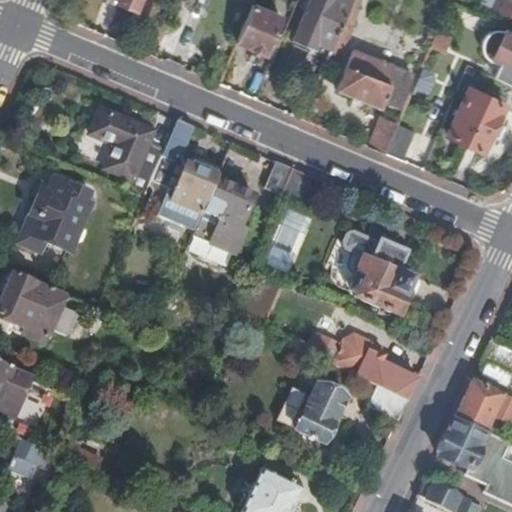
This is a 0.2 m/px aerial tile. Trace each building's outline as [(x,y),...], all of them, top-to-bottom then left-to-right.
[(139,0),(117,0),(116,3),(135,11),(139,0)] [(318,44),(331,50),(333,44),(342,24),(347,14),(352,0),(312,0),(296,41),(297,43),(295,48),(310,54),(313,49),(315,50),(318,44)] [(360,0),(352,0),(347,14),(354,17),(360,0)] [(511,0),(483,0),(482,4),(511,18),(511,0)] [(252,6),(236,43),(266,56),(281,19),(252,6)] [(354,30),(342,24),(333,44),(346,49),(354,30)] [(451,39),(437,32),(431,48),(444,54),(451,39)] [(494,79),(511,87),(511,35),(507,33),(504,32),(500,32),(497,32),(494,33),(488,38),(485,43),(484,48),(484,52),(485,56),(487,60),(489,62),(499,66),(494,79)] [(398,110),(413,76),(353,51),(337,91),(381,110),(383,104),(398,110)] [(484,153),(505,107),(470,90),(448,135),(484,153)] [(151,183),(164,150),(147,143),(153,131),(100,108),(89,134),(110,142),(113,150),(104,168),(131,180),(126,193),(143,200),(151,183)] [(381,119),(369,149),(385,155),(397,126),(381,119)] [(177,120),(164,150),(151,183),(174,192),(171,201),(168,200),(156,226),(190,240),(190,238),(215,181),(216,177),(191,166),(186,165),(182,154),(195,128),(177,120)] [(414,133),(397,126),(385,155),(402,162),(414,133)] [(193,161),(191,166),(216,177),(219,171),(201,164),(202,163),(195,160),(194,161),(193,161)] [(292,169),(276,162),(264,189),(282,196),(292,169)] [(292,169),(282,196),(279,200),(306,211),(319,181),(292,169)] [(43,184),(30,216),(36,219),(30,236),(44,242),(69,253),(89,204),(85,202),(89,192),(53,177),(50,187),(43,184)] [(215,181),(190,238),(233,256),(244,230),(240,229),(252,198),(215,181)] [(36,219),(30,216),(23,233),(16,230),(11,241),(40,253),(44,242),(30,236),(36,219)] [(355,294),(353,297),(399,317),(408,294),(407,293),(413,281),(400,275),(408,253),(379,241),(379,243),(354,232),(348,233),(345,235),(341,244),(342,249),(345,253),(352,255),(347,266),(348,270),(350,273),(354,275),(348,291),(355,294)] [(280,283),(249,271),(231,315),(261,330),(280,283)] [(42,344),(62,295),(12,274),(0,303),(0,319),(23,330),(21,335),(42,344)] [(313,334),(304,352),(310,355),(319,337),(313,334)] [(319,337),(310,355),(378,387),(409,402),(419,381),(381,364),(384,358),(380,355),(382,351),(353,336),(343,342),(342,346),(333,342),(319,337)] [(511,351),(491,343),(483,361),(511,374),(511,351)] [(33,377),(0,363),(0,415),(10,420),(15,407),(20,409),(33,377)] [(511,417),(511,400),(472,382),(455,420),(498,440),(503,431),(489,424),(492,416),(509,424),(511,417)] [(311,398),(295,432),(323,445),(345,399),(316,386),(311,398)] [(409,402),(378,387),(369,408),(399,422),(409,402)] [(277,423),(295,432),(311,398),(292,390),(277,423)] [(203,399),(193,394),(187,406),(198,411),(203,399)] [(498,440),(455,420),(438,455),(469,469),(466,477),(486,487),(483,495),(511,508),(511,465),(502,460),(509,445),(498,440)] [(35,463),(41,448),(21,440),(14,455),(27,460),(35,463)] [(63,458),(95,473),(100,461),(78,450),(80,446),(70,441),(63,458)] [(57,472),(63,458),(41,448),(35,463),(57,472)] [(14,455),(2,483),(15,489),(27,460),(14,455)] [(291,511),(301,490),(261,471),(241,511),(291,511)] [(477,511),(480,508),(425,481),(418,496),(451,511),(477,511)]
